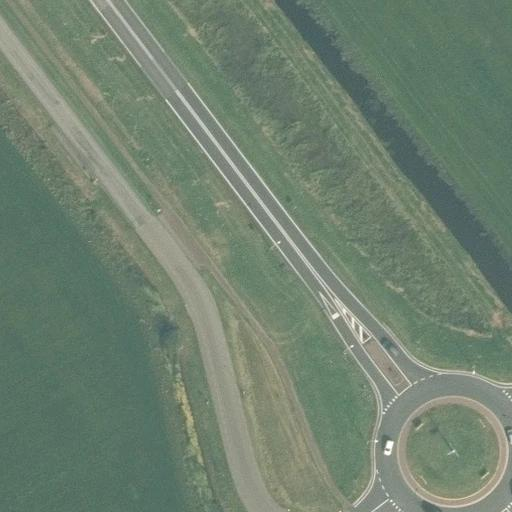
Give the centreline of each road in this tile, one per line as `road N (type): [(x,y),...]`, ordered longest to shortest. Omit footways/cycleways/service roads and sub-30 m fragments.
road 1 (tertiary): [(265,511),(246,484),(204,319),(183,278),(0,34)]
road 2 (trunk): [(329,292),(105,0)]
road 3 (trunk): [(427,390),(351,304),(329,292)]
road 4 (trunk): [(329,292),(333,315),(396,412)]
